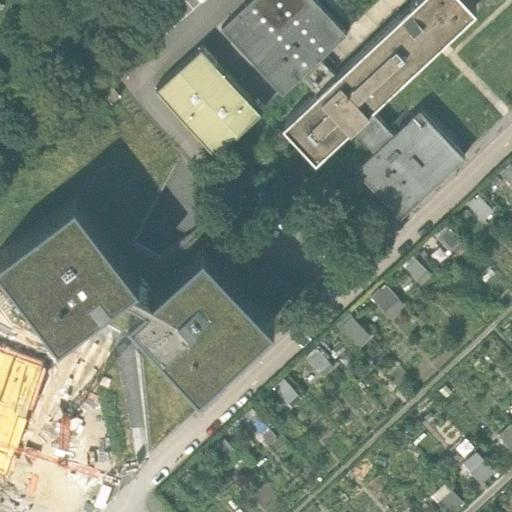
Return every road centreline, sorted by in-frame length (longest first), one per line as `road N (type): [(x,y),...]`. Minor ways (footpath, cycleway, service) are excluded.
road 1 (unclassified): [(511,137),(118,511)]
road 2 (unknown): [(9,509),(98,340)]
